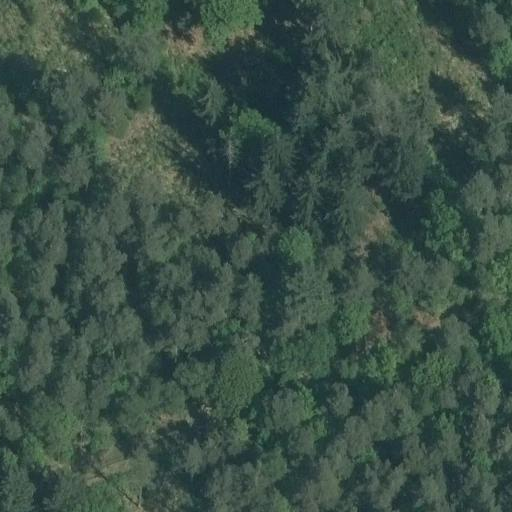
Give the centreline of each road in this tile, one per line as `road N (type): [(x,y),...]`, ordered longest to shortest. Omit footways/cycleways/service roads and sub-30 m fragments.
road 1 (track): [(511,291),(0,495)]
road 2 (track): [(0,404),(68,511)]
